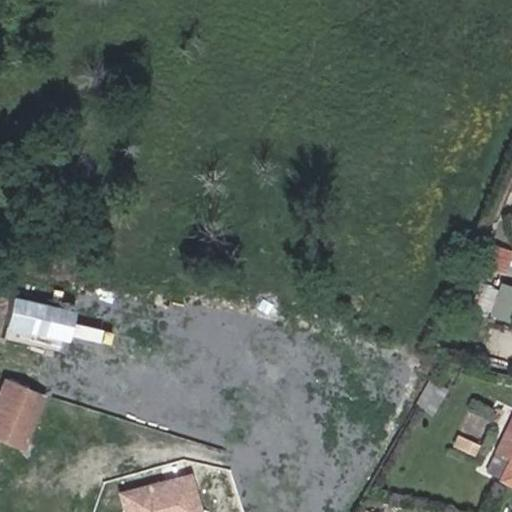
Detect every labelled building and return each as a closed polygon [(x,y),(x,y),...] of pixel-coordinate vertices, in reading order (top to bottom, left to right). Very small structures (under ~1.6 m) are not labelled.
[(496,254),(472,247),(466,265),(490,273),(496,254)] [(478,308),(503,317),(511,292),(511,285),(488,278),(478,308)] [(16,331),(79,337),(82,303),(19,298),(16,331)] [(446,383),(425,372),(411,397),(431,408),(446,383)] [(36,439),(58,393),(22,376),(0,424),(0,431),(24,443),(28,435),(36,439)] [(511,413),(506,411),(484,454),(502,463),(511,443),(511,413)] [(511,443),(502,463),(484,454),(476,470),(494,478),(511,488),(511,443)] [(204,511),(200,489),(131,502),(133,511),(204,511)]
